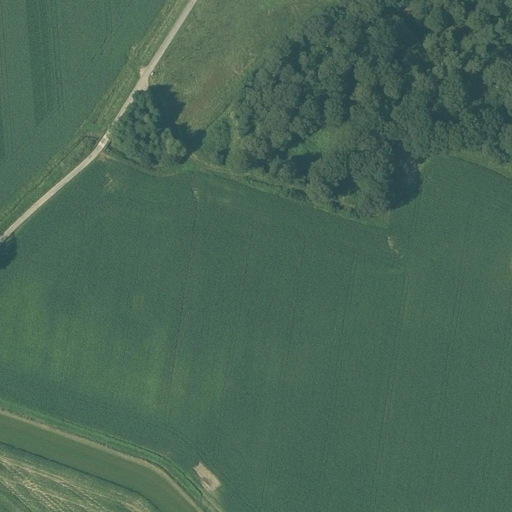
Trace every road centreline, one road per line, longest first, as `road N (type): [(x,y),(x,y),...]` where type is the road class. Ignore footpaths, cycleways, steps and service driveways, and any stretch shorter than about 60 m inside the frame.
road 1 (unclassified): [(193,0),(98,148),(0,237)]
road 2 (track): [(141,83),(188,156),(236,174)]
